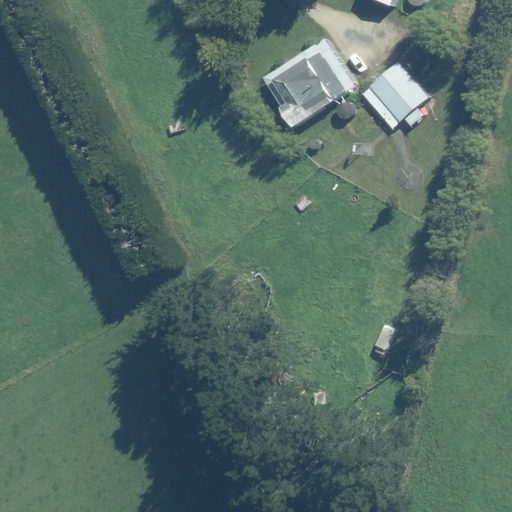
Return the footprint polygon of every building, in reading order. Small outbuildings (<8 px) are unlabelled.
[(378,0),(399,9),(402,0),(378,0)] [(301,130),(360,87),(326,42),(268,85),(301,130)] [(429,116),(423,109),(433,100),(401,64),(366,96),(397,131),(409,121),(415,128),(429,116)] [(283,320),(260,271),(234,283),(256,332),(283,320)] [(391,356),(401,329),(387,324),(377,351),(391,356)]
